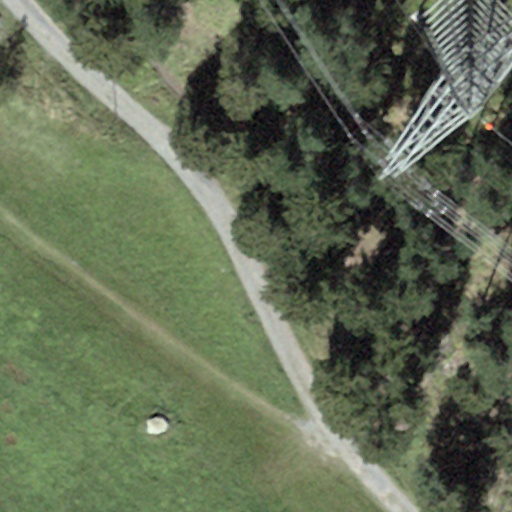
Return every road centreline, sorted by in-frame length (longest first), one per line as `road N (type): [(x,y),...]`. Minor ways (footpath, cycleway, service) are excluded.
road 1 (track): [(167,150),(255,281),(314,422),(399,511)]
road 2 (track): [(13,0),(167,150)]
